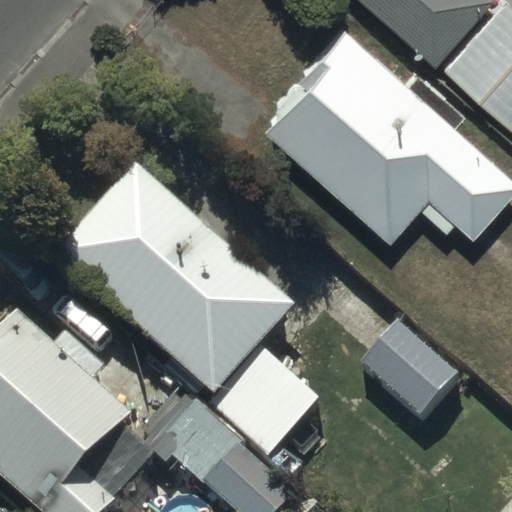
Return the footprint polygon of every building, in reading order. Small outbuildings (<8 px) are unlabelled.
[(364,0),(439,66),(497,0),(364,0)] [(511,4),(508,1),(447,70),(511,125),(511,4)] [(348,34),(261,130),(394,251),(424,218),(447,240),(461,225),(476,239),(511,200),(511,172),(457,122),(466,117),(420,76),(409,89),(348,34)] [(146,181),(60,271),(273,472),(325,417),(268,363),(302,327),(146,181)] [(440,241),(420,265),(481,316),(501,292),(440,241)] [(23,327),(0,352),(0,487),(28,511),(127,511),(162,473),(129,444),(138,434),(96,397),(107,384),(66,348),(57,357),(23,327)] [(400,331),(364,371),(426,427),(463,387),(400,331)] [(198,414),(163,455),(228,511),(291,511),(300,502),(198,414)]
